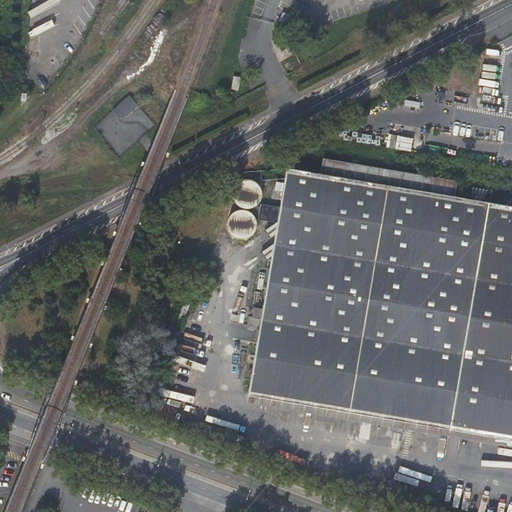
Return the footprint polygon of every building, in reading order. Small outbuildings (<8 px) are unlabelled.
[(278,17),(287,21),(289,15),(280,11),(278,17)] [(231,75),(228,88),(235,90),(238,77),(231,75)] [(129,95),(113,111),(122,121),(139,105),(129,95)] [(390,135),(389,147),(411,149),(412,137),(390,135)] [(511,204),(454,195),(320,172),(286,166),(262,306),(260,317),(247,393),(511,438),(511,204)] [(320,172),(454,195),(456,188),(456,183),(366,170),(321,166),(320,172)] [(232,193),(233,198),(234,200),(235,202),(239,205),(243,207),(249,207),(253,205),(257,202),(259,198),(260,193),(259,189),(257,184),(251,180),(246,179),(241,180),(237,183),(235,184),(233,188),(232,193)] [(276,206),(261,203),(258,219),(274,221),(276,206)] [(227,225),(227,230),(228,232),(230,234),(233,238),(238,239),(243,239),(248,237),(251,234),(254,230),(254,226),(254,221),(251,217),(245,212),(240,212),(236,212),(232,215),(230,217),(228,221),(227,225)] [(185,298),(176,321),(181,323),(190,300),(185,298)] [(252,316),(260,317),(262,306),(254,305),(252,316)] [(246,401),(511,445),(511,438),(247,393),(246,401)]
